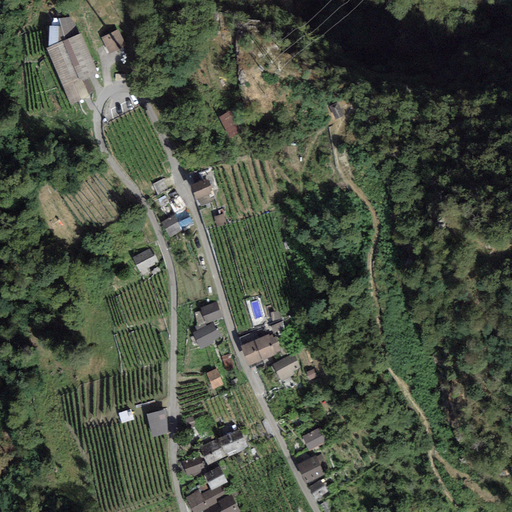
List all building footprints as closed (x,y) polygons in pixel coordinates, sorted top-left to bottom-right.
[(119,28),(102,36),(109,52),(127,45),(119,28)] [(81,31),(46,47),(71,102),(93,92),(86,78),(99,72),(81,31)] [(344,115),(337,101),(328,105),(335,119),(344,115)] [(236,107),(221,115),(232,136),(247,128),(236,107)] [(207,179),(191,184),(196,198),(211,193),(207,179)] [(175,216),(182,228),(194,222),(187,210),(175,216)] [(174,215),(162,221),(170,236),(182,229),(182,228),(175,216),(174,215)] [(152,248),(133,256),(139,271),(159,263),(152,248)] [(216,302),(200,308),(205,323),(222,317),(216,302)] [(214,321),(191,332),(200,350),(214,343),(212,340),(221,335),(214,321)] [(269,333),(242,346),(250,364),(282,349),(275,336),(269,333)] [(292,353),(273,363),(281,379),(300,368),(292,353)] [(217,368),(206,372),(212,388),(223,384),(217,368)] [(315,369),(307,372),(310,380),(318,377),(315,369)] [(166,408),(147,413),(153,435),(167,432),(166,408)] [(326,442),(319,428),(304,435),(310,449),(326,442)] [(240,429),(220,436),(226,452),(246,444),(240,429)] [(217,438),(199,447),(208,464),(226,456),(217,438)] [(324,473),(314,454),(297,463),(307,482),(324,473)] [(199,455),(182,461),(187,474),(204,467),(199,455)] [(220,465),(204,473),(212,489),(223,483),(228,481),(220,465)] [(309,486),(316,498),(327,491),(321,479),(309,486)] [(201,495),(198,489),(185,497),(194,511),(199,511),(229,495),(223,483),(212,489),(201,495)] [(237,511),(240,511),(233,497),(205,511),(204,511),(237,511)] [(333,511),(327,501),(321,504),(325,511),(333,511)]
